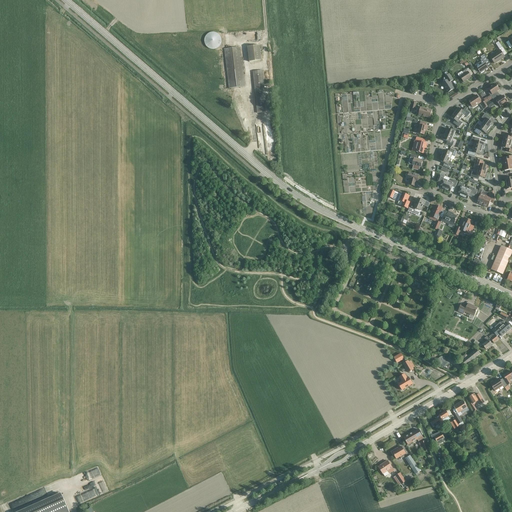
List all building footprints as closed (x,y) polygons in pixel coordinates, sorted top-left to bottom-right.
[(221,44),(221,43),(221,42),(221,41),(221,40),(221,39),(221,38),(221,37),(220,37),(220,36),(219,35),(218,34),(217,34),(217,33),(216,33),(215,33),(214,32),(213,32),(212,32),(211,33),(210,33),(209,33),(208,34),(207,34),(207,35),(206,35),(206,36),(205,37),(205,38),(205,39),(204,40),(204,41),(204,42),(205,43),(205,44),(205,45),(206,46),(206,47),(207,47),(208,48),(209,49),(210,49),(211,49),(212,49),(213,49),(214,49),(215,49),(216,49),(217,48),(218,48),(219,47),(219,46),(220,46),(220,45),(221,44)] [(506,54),(502,47),(498,42),(496,44),(500,50),(490,57),(495,64),(504,57),(503,56),(506,54)] [(248,46),(249,61),(261,59),(260,44),(248,46)] [(229,88),(245,86),(240,46),(225,48),(229,88)] [(480,73),(488,68),(484,63),(487,61),(483,55),(481,57),(483,61),(479,63),(480,66),(476,68),(480,73)] [(459,77),(460,77),(463,82),(471,77),(470,75),(473,74),(469,68),(462,72),(461,72),(458,75),(459,77)] [(257,113),(267,112),(270,111),(270,103),(266,103),(263,70),(254,71),(257,113)] [(454,89),(450,82),(453,80),(449,75),(446,77),(448,80),(442,84),(448,93),(454,89)] [(488,93),(492,99),(499,94),(497,92),(499,90),(496,84),(488,89),(490,92),(488,93)] [(499,94),(492,99),(496,105),(498,104),(500,107),(507,102),(503,96),(501,97),(499,94)] [(481,102),(477,95),(468,101),(472,108),(481,102)] [(432,110),(420,107),(418,116),(430,118),(432,110)] [(454,113),(462,118),(464,116),(467,118),(470,113),(464,109),(462,111),(458,108),(454,113)] [(459,121),(462,118),(454,113),(450,117),(455,121),(453,123),(459,128),(462,123),(459,121)] [(484,120),(482,123),(489,129),(493,124),(489,121),(491,118),(485,114),(481,118),(484,120)] [(479,121),(477,124),(474,128),(476,130),(474,132),(479,136),(481,133),(480,133),(481,130),(486,134),(489,129),(482,123),(479,121)] [(426,129),(427,130),(428,127),(426,126),(427,123),(420,122),(418,129),(415,128),(414,133),(424,135),(426,129)] [(444,134),(453,138),(455,134),(458,136),(460,131),(453,128),(452,130),(447,128),(444,134)] [(452,141),(453,138),(444,134),(442,140),(447,142),(446,144),(452,147),(454,142),(452,141)] [(504,136),(502,142),(511,144),(511,142),(511,134),(510,134),(509,137),(504,136)] [(474,143),(473,147),(482,149),(484,143),(479,142),(480,139),(472,137),(471,142),(474,143)] [(418,142),(415,152),(423,154),(425,146),(426,147),(427,144),(425,143),(426,140),(416,138),(415,141),(418,142)] [(511,144),(502,142),(501,148),(506,149),(505,152),(511,153),(511,147),(511,144)] [(482,149),(473,147),(472,150),(469,149),(467,154),(475,156),(475,154),(481,155),(482,149)] [(441,155),(450,159),(453,160),(457,152),(450,149),(449,152),(444,150),(441,155)] [(417,156),(411,155),(410,158),(414,159),(412,165),(421,167),(423,161),(416,159),(417,156)] [(449,163),(450,159),(441,155),(439,161),(444,163),(443,166),(450,169),(452,164),(449,163)] [(503,161),(504,166),(511,164),(511,163),(511,162),(511,161),(511,156),(507,157),(508,160),(503,161)] [(478,166),(477,170),(486,172),(488,166),(483,165),(484,162),(476,160),(475,165),(478,166)] [(486,172),(477,170),(476,173),(472,172),(470,177),(479,179),(479,177),(485,178),(486,172)] [(419,175),(409,173),(407,179),(410,180),(409,185),(415,186),(416,182),(417,182),(419,175)] [(440,188),(445,190),(449,181),(446,180),(447,177),(442,175),(439,182),(442,183),(440,188)] [(449,181),(445,190),(450,192),(452,187),(455,188),(457,182),(452,180),(451,182),(449,181)] [(462,197),(466,188),(464,187),(465,185),(459,183),(457,189),(459,190),(457,195),(462,197)] [(469,189),(466,188),(462,197),(468,199),(470,194),(472,196),(471,197),(474,199),(477,191),(475,190),(475,189),(470,187),(469,189)] [(482,205),(486,196),(481,194),(482,191),(479,189),(476,197),(479,198),(477,203),(482,205)] [(392,198),(399,201),(403,202),(401,206),(408,209),(410,203),(407,202),(409,196),(402,193),(401,195),(391,190),(388,197),(392,198)] [(495,200),(486,196),(482,205),(488,208),(489,204),(492,206),(495,200)] [(421,211),(423,205),(424,206),(426,202),(417,198),(415,203),(412,202),(409,208),(408,212),(419,217),(421,211)] [(435,206),(430,217),(438,220),(442,209),(435,206)] [(441,221),(449,224),(453,226),(457,216),(451,214),(451,213),(449,211),(448,213),(445,212),(441,221)] [(472,221),(465,218),(461,228),(457,227),(454,234),(458,236),(460,230),(467,233),(469,229),(470,229),(471,226),(470,225),(472,221)] [(503,275),(511,252),(511,250),(501,246),(491,270),(503,275)] [(386,272),(389,265),(384,263),(381,270),(386,272)] [(461,304),(458,312),(463,314),(464,312),(474,316),(478,309),(471,306),(471,305),(468,303),(466,307),(461,304)] [(511,321),(511,316),(510,314),(508,316),(501,312),(499,316),(506,320),(509,317),(511,321)] [(502,336),(511,328),(506,323),(497,330),(495,328),(492,331),(497,337),(500,334),(502,336)] [(468,340),(450,333),(449,335),(467,342),(468,340)] [(492,344),(498,339),(493,333),(489,337),(493,342),(492,343),(492,344)] [(486,349),(491,345),(488,341),(489,340),(487,337),(484,339),(487,342),(482,345),(486,349)] [(463,367),(480,354),(476,349),(460,363),(463,367)] [(394,358),(397,363),(404,359),(401,354),(394,358)] [(414,366),(410,360),(403,364),(408,372),(413,369),(412,368),(414,366)] [(398,384),(402,390),(413,384),(409,377),(407,378),(405,374),(399,378),(402,381),(398,384)] [(491,384),(495,391),(503,386),(504,388),(508,386),(503,379),(500,381),(499,379),(491,384)] [(480,403),(481,405),(484,403),(479,394),(476,396),(474,394),(469,397),(472,403),(470,404),(475,411),(477,410),(474,406),(480,403)] [(457,414),(467,408),(463,401),(454,407),(458,414),(453,416),(458,424),(462,422),(457,414)] [(432,422),(432,423),(435,427),(436,427),(435,426),(443,421),(444,423),(450,419),(448,416),(449,416),(446,412),(439,416),(440,417),(435,421),(432,422)] [(454,429),(459,426),(455,420),(451,423),(454,429)] [(418,429),(403,438),(408,445),(417,440),(419,442),(423,439),(418,429)] [(407,454),(403,448),(400,450),(399,449),(393,453),(396,457),(397,457),(399,460),(402,457),(403,459),(406,457),(405,455),(407,454)] [(411,456),(406,459),(416,474),(420,471),(411,456)] [(383,474),(385,476),(394,470),(388,461),(379,467),(383,474)] [(400,473),(396,476),(401,485),(406,482),(400,473)] [(68,511),(60,494),(19,511),(68,511)]
